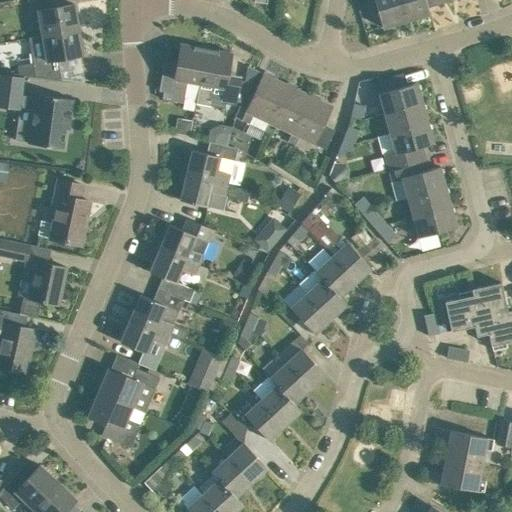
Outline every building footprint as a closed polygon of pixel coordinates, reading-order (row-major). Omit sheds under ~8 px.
[(38,10),(42,35),(78,29),(73,3),(56,6),(54,0),(29,0),(31,11),(38,10)] [(405,20),(399,0),(373,0),(382,27),(405,20)] [(424,0),(399,0),(405,20),(429,13),(427,5),(424,0)] [(42,35),(42,36),(27,38),(32,64),(16,67),(17,73),(61,79),(57,59),(82,55),(78,29),(42,35)] [(187,80),(200,82),(206,48),(180,43),(176,68),(163,66),(159,91),(164,92),(163,99),(183,103),(187,80)] [(200,82),(196,102),(224,108),(225,103),(235,105),(239,80),(241,71),(229,68),(231,52),(206,48),(200,82)] [(0,73),(0,106),(19,109),(19,108),(33,109),(30,128),(17,127),(17,128),(30,129),(28,141),(28,142),(62,147),(65,128),(69,128),(70,118),(73,99),(35,94),(34,96),(21,94),(24,77),(0,73)] [(252,114),(268,122),(285,84),(263,73),(241,119),(248,123),(252,114)] [(378,93),(384,113),(422,103),(417,82),(405,85),(402,74),(378,80),(381,92),(378,93)] [(275,125),(290,132),(308,94),(285,84),(268,122),(264,130),(271,133),(275,125)] [(308,94),(290,132),(286,140),(295,144),(299,136),(315,143),(332,106),(308,94)] [(350,117),(362,119),(365,105),(353,103),(350,117)] [(384,113),(389,133),(428,122),(422,103),(384,113)] [(383,155),(387,169),(425,158),(422,146),(433,143),(428,122),(389,133),(389,134),(377,136),(382,155),(383,155)] [(343,138),(353,143),(359,130),(349,126),(343,138)] [(338,151),(348,155),(353,143),(343,138),(338,151)] [(189,162),(186,174),(227,184),(230,174),(233,160),(234,161),(237,148),(230,146),(228,146),(227,145),(210,141),(207,153),(192,149),(189,162)] [(402,179),(407,196),(445,185),(440,166),(428,169),(425,158),(387,169),(390,182),(402,179)] [(186,174),(180,199),(207,206),(211,191),(239,198),(238,200),(246,202),(248,190),(227,184),(186,174)] [(41,221),(38,234),(50,237),(49,238),(61,240),(81,244),(90,201),(80,199),(83,185),(64,181),(58,179),(52,206),(56,207),(52,223),(41,221)] [(407,196),(412,216),(451,205),(445,185),(407,196)] [(288,187),(277,204),(288,212),(300,194),(288,187)] [(353,203),(362,214),(372,206),(362,195),(353,203)] [(412,216),(418,237),(456,226),(451,205),(412,216)] [(386,223),(372,206),(362,214),(377,231),(386,223)] [(269,216),(252,240),(269,252),(286,227),(269,216)] [(319,217),(317,219),(307,231),(326,250),(339,237),(319,217)] [(170,224),(159,248),(198,264),(203,254),(208,241),(213,229),(187,218),(183,229),(170,224)] [(377,231),(386,242),(395,234),(386,223),(377,231)] [(300,224),(293,232),(300,239),(307,231),(300,224)] [(0,254),(27,261),(30,245),(0,238),(0,254)] [(331,256),(355,282),(371,268),(364,260),(381,245),(376,239),(359,255),(347,242),(331,256)] [(159,248),(149,271),(176,282),(182,269),(194,274),(198,264),(159,248)] [(279,250),(273,261),(281,266),(286,256),(287,254),(279,250)] [(322,278),(340,297),(355,282),(331,256),(315,271),(322,278)] [(66,267),(46,262),(37,260),(29,297),(23,296),(20,313),(37,317),(41,300),(58,304),(66,267)] [(267,271),(275,276),(281,266),(273,261),(267,271)] [(322,278),(306,293),(330,319),(346,304),(340,297),(322,278)] [(476,336),(488,333),(491,345),(511,340),(511,309),(507,310),(501,282),(471,288),(473,295),(444,301),(451,331),(474,325),(476,336)] [(193,290),(179,284),(175,295),(184,299),(189,301),(193,290)] [(130,318),(183,340),(188,329),(173,323),(178,310),(179,311),(184,299),(175,295),(158,288),(153,299),(140,294),(130,318)] [(330,319),(306,293),(290,307),(301,319),(293,326),(306,341),(330,319)] [(424,314),(428,335),(439,333),(435,312),(424,314)] [(244,324),(253,328),(258,317),(249,313),(244,324)] [(130,318),(120,341),(147,353),(152,338),(164,344),(168,334),(130,318)] [(220,318),(217,325),(218,330),(227,334),(232,324),(220,318)] [(0,334),(0,366),(25,372),(35,329),(3,322),(0,334)] [(244,324),(239,335),(248,339),(253,328),(244,324)] [(285,363),(309,389),(325,374),(293,340),(277,355),(285,363)] [(446,357),(467,361),(469,350),(448,346),(446,357)] [(240,360),(231,356),(226,367),(235,371),(240,360)] [(187,383),(207,392),(218,368),(198,359),(187,383)] [(277,385),(294,403),(309,389),(285,363),(269,378),(277,385)] [(221,379),(230,383),(235,371),(226,367),(221,379)] [(108,368),(98,392),(131,407),(144,412),(159,377),(136,368),(132,378),(108,368)] [(277,385),(261,400),(284,425),(300,410),(294,403),(277,385)] [(98,392),(88,416),(111,426),(107,436),(130,446),(140,424),(127,418),(131,407),(98,392)] [(284,425),(261,400),(245,414),(269,440),(284,425)] [(199,431),(207,435),(212,424),(204,420),(199,431)] [(496,444),(508,446),(510,437),(511,437),(511,421),(501,420),(496,444)] [(448,444),(483,450),(484,447),(491,448),(493,439),(436,427),(433,438),(449,441),(448,444)] [(185,443),(192,450),(201,442),(194,435),(185,443)] [(228,456),(252,482),(267,468),(243,442),(228,456)] [(446,457),(481,463),(483,450),(448,444),(446,457)] [(179,449),(170,457),(177,464),(186,456),(179,449)] [(218,478),(236,497),(252,482),(228,456),(212,471),(218,478)] [(170,457),(162,466),(168,472),(177,464),(170,457)] [(446,457),(443,469),(478,476),(481,463),(446,457)] [(2,488),(0,491),(0,496),(13,508),(23,498),(33,507),(57,481),(39,464),(22,483),(14,475),(2,488)] [(478,476),(443,469),(443,472),(427,469),(425,480),(482,491),(485,480),(478,479),(478,476)] [(218,478),(203,493),(220,511),(233,511),(243,504),(236,497),(218,478)] [(33,508),(29,511),(62,511),(73,501),(76,499),(57,481),(33,507),(33,508)] [(220,511),(203,493),(187,507),(191,511),(220,511)] [(442,511),(418,497),(412,507),(421,511),(442,511)]
